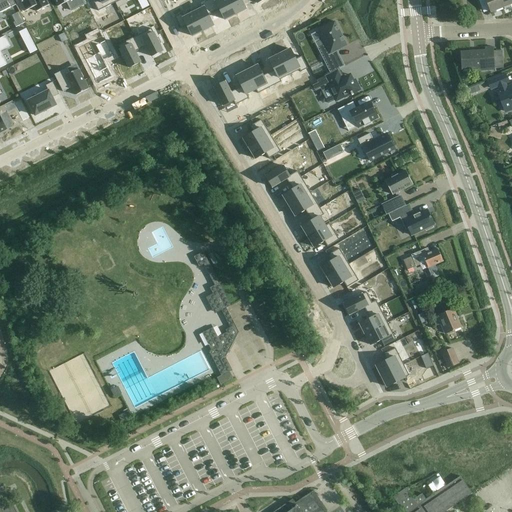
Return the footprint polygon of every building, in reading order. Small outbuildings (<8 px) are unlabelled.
[(0,0),(0,12),(16,5),(13,0),(7,0),(6,0),(0,0)] [(18,0),(25,12),(34,7),(37,12),(49,6),(45,0),(18,0)] [(53,0),(57,7),(67,3),(71,11),(84,4),(82,0),(53,0)] [(92,0),(98,11),(105,8),(103,4),(110,0),(92,0)] [(212,0),(208,0),(206,1),(212,14),(217,11),(223,21),(233,16),(225,0),(219,0),(214,2),(212,0)] [(225,0),(233,16),(244,10),(238,0),(225,0)] [(503,8),(499,0),(478,0),(481,8),(487,5),(490,13),(503,8)] [(511,0),(499,0),(503,8),(504,8),(504,9),(510,7),(510,5),(511,4),(511,0)] [(202,9),(192,14),(201,32),(211,27),(206,16),(212,14),(206,1),(199,5),(202,9)] [(19,12),(22,19),(17,21),(19,25),(15,27),(16,28),(25,23),(19,12)] [(180,15),(173,18),(179,30),(185,27),(190,37),(201,32),(192,14),(182,19),(180,15)] [(335,22),(318,30),(318,31),(329,54),(322,58),(330,74),(335,71),(339,69),(344,66),(337,51),(347,46),(335,22)] [(29,34),(26,29),(19,33),(19,34),(20,33),(22,38),(28,48),(30,53),(29,53),(30,54),(37,50),(34,45),(29,34)] [(59,36),(62,43),(68,40),(64,33),(59,36)] [(141,34),(135,37),(141,49),(146,47),(152,57),(163,51),(159,44),(161,43),(158,38),(156,39),(153,33),(143,38),(141,34)] [(0,50),(10,46),(5,36),(0,38),(0,67),(6,65),(0,53),(0,50)] [(130,45),(120,50),(129,68),(140,63),(135,52),(141,49),(135,37),(128,41),(130,45)] [(95,46),(99,53),(85,60),(97,85),(112,77),(104,61),(113,56),(105,41),(95,46)] [(257,56),(264,50),(260,45),(253,51),(257,56)] [(494,70),(492,48),(486,49),(486,51),(461,53),(462,69),(487,68),(487,70),(494,70)] [(290,49),(280,55),(289,73),(299,68),(301,72),(308,69),(301,57),(295,60),(290,49)] [(274,71),(269,73),(275,86),(281,82),(279,78),(289,73),(280,55),(269,60),(274,71)] [(258,66),(247,71),(256,89),(266,84),(268,89),(275,86),(269,73),(263,76),(258,66)] [(67,68),(54,75),(63,92),(72,88),(76,96),(88,89),(78,69),(70,74),(67,68)] [(242,87),(236,90),(242,102),(248,99),(246,94),(256,89),(247,71),(236,77),(242,87)] [(318,83),(312,86),(315,92),(321,89),(328,104),(343,96),(344,98),(351,94),(352,96),(353,95),(353,93),(359,90),(355,81),(353,82),(352,79),(346,81),(345,78),(344,78),(341,80),(340,78),(339,79),(335,71),(330,74),(316,80),(316,81),(318,83)] [(497,92),(506,112),(511,109),(511,85),(506,88),(504,84),(507,82),(505,76),(488,82),(491,89),(498,86),(500,91),(497,92)] [(48,91),(28,101),(35,116),(56,105),(52,98),(59,95),(52,82),(46,86),(48,91)] [(225,82),(214,88),(218,95),(216,96),(219,102),(220,101),(223,106),(234,101),(236,105),(242,102),(236,90),(230,93),(225,82)] [(353,102),(337,110),(345,125),(354,121),(358,128),(364,125),(364,126),(370,123),(370,122),(377,118),(372,108),(371,109),(368,103),(356,110),(353,102)] [(284,114),(278,116),(280,123),(287,121),(284,114)] [(253,133),(243,139),(249,149),(267,138),(261,129),(265,126),(261,120),(250,127),(253,133)] [(371,133),(358,140),(362,148),(364,147),(371,162),(395,150),(387,134),(374,141),(371,133)] [(267,138),(249,149),(255,159),(265,153),(269,159),(281,152),(277,145),(272,148),(267,138)] [(320,139),(313,143),(317,152),(324,148),(320,139)] [(340,145),(323,153),(327,161),(344,153),(340,145)] [(283,166),(266,177),(272,188),(286,179),(289,184),(301,177),(297,171),(289,176),(283,166)] [(392,195),(412,184),(405,171),(385,182),(392,195)] [(293,190),(283,196),(289,206),(306,196),(301,186),(305,184),(301,177),(289,184),(293,190)] [(338,187),(342,193),(348,189),(344,183),(338,187)] [(306,196),(289,206),(295,216),(305,210),(308,216),(320,209),(316,203),(312,205),(306,196)] [(389,214),(405,206),(400,196),(381,205),(386,215),(389,214)] [(411,218),(405,206),(389,214),(392,221),(400,218),(406,230),(408,229),(411,236),(425,230),(426,231),(433,228),(432,226),(434,225),(427,210),(411,218)] [(312,221),(302,227),(308,237),(325,227),(320,217),(324,215),(320,209),(308,216),(312,221)] [(387,229),(397,247),(404,243),(394,225),(387,229)] [(325,227),(308,237),(314,247),(324,241),(327,247),(339,240),(335,234),(331,236),(325,227)] [(427,267),(442,261),(437,249),(429,252),(427,248),(410,255),(415,267),(425,262),(427,267)] [(331,262),(321,268),(327,278),(345,267),(339,258),(343,255),(339,249),(328,256),(331,262)] [(231,306),(203,252),(194,257),(199,267),(204,264),(215,286),(210,288),(230,328),(225,330),(230,340),(234,342),(238,333),(226,308),(231,306)] [(149,261),(155,274),(166,269),(159,256),(149,261)] [(407,270),(413,267),(409,257),(403,260),(407,270)] [(345,267),(327,278),(333,288),(343,282),(347,288),(359,281),(355,274),(350,277),(345,267)] [(209,290),(198,294),(203,305),(213,301),(209,290)] [(362,295),(344,304),(350,315),(364,307),(367,313),(379,307),(376,301),(367,305),(362,295)] [(370,319),(360,324),(365,335),(383,325),(378,315),(382,313),(379,307),(367,313),(370,319)] [(444,334),(460,327),(453,309),(436,316),(437,318),(432,320),(435,326),(440,324),(444,334)] [(383,325),(365,335),(370,345),(381,340),(384,346),(396,340),(392,333),(388,335),(383,325)] [(213,328),(202,333),(211,351),(208,352),(219,372),(221,376),(217,378),(220,385),(233,379),(230,372),(232,371),(225,358),(223,354),(220,347),(222,346),(220,341),(213,328)] [(133,336),(136,343),(141,341),(139,334),(133,336)] [(51,367),(78,355),(70,336),(43,348),(51,367)] [(386,361),(376,366),(381,376),(399,367),(394,357),(399,355),(395,348),(383,355),(386,361)] [(447,368),(458,363),(452,349),(441,353),(447,368)] [(433,366),(427,353),(421,357),(426,369),(433,366)] [(399,367),(381,376),(387,387),(405,378),(399,367)] [(129,411),(118,417),(121,422),(132,417),(129,411)] [(406,488),(393,497),(401,508),(403,511),(444,511),(446,511),(458,503),(471,494),(459,477),(434,494),(428,498),(425,500),(422,494),(413,500),(406,488)] [(325,511),(327,511),(313,491),(295,503),(292,499),(274,511),(325,511)] [(18,511),(15,505),(4,511),(0,502),(0,511),(18,511)]
